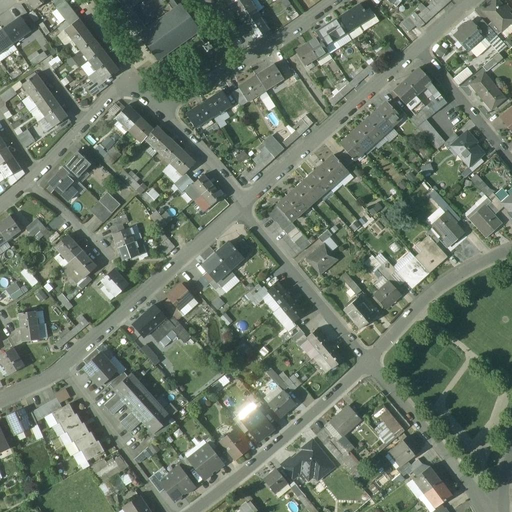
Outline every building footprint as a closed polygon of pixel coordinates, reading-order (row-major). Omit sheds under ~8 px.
[(27,0),(35,9),(34,10),(47,0),(27,0)] [(117,0),(126,13),(131,9),(143,0),(117,0)] [(177,8),(171,0),(162,0),(164,1),(165,1),(173,11),(177,8)] [(257,13),(247,0),(238,0),(231,5),(234,8),(233,8),(234,9),(243,22),(257,13)] [(399,4),(394,0),(393,0),(390,3),(391,4),(390,4),(394,8),(399,4)] [(448,0),(442,0),(438,4),(441,8),(450,1),(448,0)] [(511,22),(511,17),(496,0),(495,0),(482,12),(491,22),(500,32),(511,22)] [(434,1),(430,5),(437,12),(441,8),(438,4),(435,1),(434,1)] [(74,15),(65,3),(57,10),(66,22),(74,15)] [(360,5),(348,13),(357,27),(369,19),(360,4),(359,5),(360,5)] [(437,12),(430,5),(426,9),(429,12),(433,16),(437,12)] [(146,30),(141,34),(141,33),(139,34),(158,60),(159,59),(159,58),(195,32),(190,25),(192,24),(185,13),(183,15),(177,8),(173,11),(146,30)] [(146,30),(131,9),(126,13),(141,33),(141,34),(146,30)] [(426,9),(417,16),(420,19),(429,12),(426,9)] [(429,12),(420,19),(424,24),(433,16),(429,12)] [(268,31),(257,13),(243,22),(245,26),(245,27),(246,27),(255,40),(254,40),(254,41),(269,31),(269,30),(268,31)] [(348,13),(338,19),(346,33),(357,27),(348,13)] [(417,16),(415,13),(409,18),(416,26),(415,26),(418,29),(424,24),(420,19),(417,16)] [(74,15),(66,22),(67,22),(70,26),(78,20),(74,15)] [(20,19),(3,30),(13,44),(30,32),(30,33),(31,32),(20,18),(20,19)] [(416,26),(409,18),(401,24),(408,32),(415,26),(416,26)] [(338,19),(327,26),(336,40),(346,33),(338,19)] [(67,29),(65,30),(72,40),(85,30),(78,20),(70,26),(67,29)] [(482,20),(474,27),(483,37),(490,30),(487,26),(482,20)] [(500,32),(491,22),(487,26),(490,30),(496,36),(500,32)] [(470,23),(454,37),(463,46),(462,49),(465,51),(469,51),(472,49),(472,47),(482,38),(483,37),(474,27),(470,23)] [(336,40),(327,26),(315,34),(318,37),(324,47),(336,40)] [(32,30),(43,50),(49,47),(38,27),(32,30)] [(94,41),(86,30),(86,29),(85,30),(72,40),(81,51),(94,41)] [(3,30),(0,32),(0,52),(13,44),(3,30)] [(496,36),(490,30),(483,37),(482,38),(488,44),(496,36)] [(318,37),(307,45),(316,58),(322,55),(327,51),(324,47),(318,37)] [(81,51),(72,40),(67,44),(75,55),(81,51)] [(102,51),(94,41),(81,51),(89,61),(102,51)] [(208,42),(201,48),(205,53),(212,48),(208,42)] [(307,45),(295,52),(295,51),(295,52),(304,67),(305,66),(316,58),(307,45)] [(441,45),(435,52),(442,57),(447,50),(441,45)] [(60,48),(51,54),(55,59),(58,57),(64,53),(60,48)] [(387,57),(381,50),(376,53),(379,56),(383,61),(387,57)] [(37,51),(28,58),(34,67),(39,64),(35,59),(40,55),(37,51)] [(89,61),(81,51),(75,55),(73,57),(81,67),(89,61)] [(102,51),(89,61),(97,71),(110,61),(102,51)] [(40,55),(35,59),(39,64),(48,57),(44,52),(40,55)] [(379,56),(373,62),(377,66),(383,61),(379,56)] [(55,59),(48,64),(54,71),(63,64),(58,57),(55,59)] [(373,62),(370,59),(366,62),(369,65),(373,70),(377,66),(373,62)] [(492,59),(482,68),(486,73),(496,64),(492,59)] [(89,61),(81,67),(89,77),(97,71),(89,61)] [(118,71),(110,61),(97,71),(105,82),(119,71),(118,70),(118,71)] [(270,67),(269,67),(269,68),(256,77),(265,91),(283,80),(274,64),(273,65),(270,67)] [(373,70),(369,65),(363,70),(367,75),(373,70)] [(363,70),(361,67),(357,71),(363,79),(367,75),(363,70)] [(458,84),(473,74),(468,67),(453,77),(458,84)] [(18,69),(10,75),(13,80),(22,74),(18,69)] [(446,104),(430,84),(431,83),(418,69),(392,92),(405,106),(415,98),(425,88),(431,96),(428,98),(433,105),(428,109),(433,114),(446,104)] [(97,71),(89,77),(97,88),(104,82),(105,82),(97,71)] [(363,79),(357,71),(352,75),(355,78),(359,82),(363,79)] [(65,72),(58,78),(61,82),(66,79),(68,77),(65,72)] [(504,99),(483,74),(470,85),(490,110),(504,99)] [(44,86),(36,76),(37,75),(22,85),(30,96),(44,86)] [(252,79),(239,87),(238,87),(239,89),(248,103),(248,102),(265,91),(256,77),(252,79),(252,78),(251,79),(252,79)] [(359,82),(355,78),(349,83),(353,88),(359,82)] [(97,88),(95,89),(98,93),(99,94),(107,87),(104,82),(97,88)] [(349,83),(343,89),(347,93),(353,88),(349,83)] [(44,86),(30,96),(37,106),(51,96),(44,86)] [(343,89),(340,86),(337,89),(343,96),(347,93),(343,89)] [(11,88),(0,96),(5,103),(16,95),(11,88)] [(98,93),(95,89),(90,93),(93,97),(98,93)] [(239,89),(231,93),(240,107),(248,103),(239,89)] [(343,96),(337,89),(332,93),(335,96),(338,100),(343,96)] [(217,95),(204,104),(213,117),(230,107),(231,107),(222,92),(221,92),(222,93),(218,95),(218,94),(217,95)] [(51,96),(37,106),(45,117),(59,107),(51,96)] [(338,100),(335,96),(329,101),(333,105),(338,100)] [(415,98),(405,106),(414,116),(416,115),(424,108),(415,98)] [(386,103),(376,112),(389,126),(398,117),(397,116),(390,107),(386,103)] [(402,111),(394,103),(390,107),(397,116),(402,111)] [(204,104),(200,106),(199,106),(199,107),(187,114),(186,114),(195,129),(196,129),(196,128),(213,117),(204,104)] [(140,119),(128,107),(128,106),(115,119),(116,120),(116,119),(129,131),(140,119)] [(424,108),(416,115),(423,123),(425,121),(433,114),(428,109),(426,106),(424,108)] [(511,106),(499,117),(503,122),(511,114),(511,106)] [(5,107),(0,110),(3,115),(8,111),(5,107)] [(59,107),(45,117),(53,128),(57,125),(67,118),(68,117),(67,117),(59,107)] [(12,116),(8,111),(3,115),(7,120),(12,116)] [(389,126),(376,112),(367,120),(379,134),(389,126)] [(511,114),(503,122),(511,133),(511,132),(511,114)] [(423,123),(416,115),(414,116),(410,120),(437,150),(444,144),(445,143),(425,121),(423,123)] [(312,124),(305,116),(301,119),(308,128),(312,124)] [(67,118),(57,125),(60,130),(70,122),(67,118)] [(140,119),(129,131),(141,143),(145,140),(153,131),(140,119)] [(379,134),(367,120),(358,129),(370,142),(379,134)] [(304,124),(296,131),(299,136),(308,128),(304,124)] [(156,127),(153,131),(145,140),(158,151),(169,139),(156,127)] [(370,142),(358,129),(348,137),(361,151),(370,142)] [(23,133),(18,137),(25,147),(34,141),(27,130),(23,133)] [(108,150),(121,136),(114,131),(102,144),(108,150)] [(296,131),(287,139),(291,143),(299,136),(296,131)] [(476,143),(466,132),(459,139),(452,145),(453,145),(451,147),(469,168),(484,154),(475,144),(476,143)] [(445,143),(444,144),(448,149),(451,147),(453,145),(452,145),(459,139),(455,134),(445,143)] [(284,149),(272,136),(262,145),(268,151),(274,158),(284,149)] [(287,139),(284,136),(280,140),(286,147),(291,143),(287,139)] [(361,151),(348,137),(339,145),(346,153),(352,159),(361,151)] [(169,139),(158,151),(171,163),(182,151),(169,139)] [(6,147),(0,150),(0,166),(13,158),(6,147)] [(107,154),(99,147),(94,151),(103,159),(107,154)] [(195,163),(182,151),(171,163),(184,176),(196,163),(195,162),(195,163)] [(274,158),(268,151),(263,155),(266,158),(270,162),(274,158)] [(78,153),(75,156),(74,156),(74,157),(64,168),(63,168),(75,180),(90,165),(91,165),(78,152),(77,153),(78,153)] [(352,159),(346,153),(341,157),(349,166),(354,161),(352,159)] [(114,162),(107,154),(103,159),(110,166),(114,162)] [(337,161),(333,157),(323,165),(336,179),(345,170),(337,161)] [(349,166),(341,157),(337,161),(345,170),(349,166)] [(13,158),(0,166),(0,170),(6,179),(20,169),(13,158)] [(266,158),(257,166),(261,170),(270,162),(266,158)] [(423,174),(433,172),(431,164),(422,166),(423,174)] [(336,179),(323,165),(314,173),(326,187),(336,179)] [(257,166),(248,174),(252,178),(261,170),(257,166)] [(75,180),(63,168),(62,169),(63,169),(60,172),(60,171),(59,172),(59,173),(49,183),(48,183),(61,195),(70,185),(75,180)] [(132,179),(124,171),(120,175),(128,183),(132,179)] [(248,174),(246,171),(241,175),(248,182),(252,178),(248,174)] [(314,173),(304,182),(317,196),(326,187),(314,173)] [(186,174),(174,185),(178,189),(190,178),(186,174)] [(470,180),(489,197),(494,191),(475,174),(470,180)] [(212,186),(202,176),(203,176),(203,175),(194,183),(192,185),(202,195),(212,186)] [(190,178),(178,189),(182,193),(185,190),(194,182),(190,178)] [(140,187),(132,179),(128,183),(136,191),(140,187)] [(202,195),(192,185),(194,183),(194,182),(185,190),(195,201),(202,195)] [(304,182),(295,190),(307,204),(317,196),(304,182)] [(70,185),(61,195),(68,201),(77,192),(70,185)] [(212,186),(202,195),(211,206),(222,197),(222,196),(221,197),(212,186)] [(153,188),(148,193),(154,200),(160,195),(153,188)] [(295,190),(286,198),(298,212),(307,204),(295,190)] [(120,205),(107,193),(99,202),(112,214),(120,205)] [(154,201),(146,193),(142,197),(150,205),(154,201)] [(504,207),(492,194),(487,199),(489,201),(498,212),(504,207)] [(211,206),(202,195),(195,201),(205,212),(211,206)] [(448,206),(438,196),(433,201),(442,212),(448,206)] [(286,198),(276,207),(288,221),(298,212),(286,198)] [(489,201),(484,205),(494,216),(498,212),(489,201)] [(112,214),(99,202),(90,211),(103,223),(112,214)] [(378,203),(369,210),(372,214),(381,207),(378,203)] [(484,205),(468,220),(485,239),(501,224),(494,216),(484,205)] [(276,208),(268,215),(271,220),(279,213),(276,208)] [(167,225),(156,212),(150,217),(161,230),(167,225)] [(279,213),(271,220),(275,224),(276,223),(283,217),(279,213)] [(445,213),(432,225),(450,246),(463,234),(452,222),(453,221),(445,213)] [(125,216),(113,220),(115,226),(122,224),(122,225),(128,223),(125,216)] [(10,218),(0,224),(0,233),(5,241),(20,231),(20,232),(21,231),(10,217),(10,218)] [(283,217),(276,223),(279,228),(287,221),(283,217)] [(44,228),(37,220),(32,224),(39,232),(44,228)] [(279,228),(283,232),(291,225),(287,221),(279,228)] [(39,232),(32,224),(26,229),(30,235),(33,237),(39,232)] [(115,226),(110,228),(113,235),(124,230),(122,225),(122,224),(115,226)] [(291,225),(283,232),(287,236),(295,229),(291,225)] [(141,239),(135,226),(128,229),(133,242),(141,239)] [(52,236),(44,228),(39,232),(47,240),(52,236)] [(113,235),(112,235),(113,235),(118,248),(133,242),(128,229),(124,230),(113,235)] [(295,229),(287,236),(291,240),(299,233),(295,229)] [(185,238),(178,230),(174,234),(176,237),(180,242),(185,238)] [(439,241),(430,231),(425,235),(427,238),(428,237),(434,245),(439,241)] [(327,232),(318,240),(322,244),(331,237),(327,232)] [(299,233),(291,240),(295,244),(303,238),(299,233)] [(68,236),(54,248),(54,249),(55,248),(69,263),(82,252),(68,237),(68,236)] [(176,237),(170,242),(175,247),(180,242),(176,237)] [(303,238),(295,244),(298,248),(307,242),(303,237),(303,238)] [(434,245),(428,237),(427,238),(420,244),(425,250),(415,259),(429,274),(440,264),(438,263),(445,257),(434,245)] [(141,239),(133,242),(138,255),(139,255),(139,256),(146,253),(141,239)] [(250,249),(242,240),(237,244),(245,253),(250,249)] [(133,242),(118,248),(123,261),(122,261),(122,262),(139,256),(139,255),(138,255),(133,242)] [(170,242),(165,248),(169,252),(175,247),(170,242)] [(307,242),(298,248),(302,253),(310,246),(307,242)] [(228,243),(215,255),(227,268),(234,262),(236,264),(242,259),(241,257),(233,248),(228,243)] [(245,253),(237,244),(233,248),(241,257),(245,253)] [(165,248),(162,245),(158,249),(165,256),(169,252),(165,248)] [(337,261),(323,245),(306,260),(319,276),(337,261)] [(96,267),(82,252),(69,263),(83,278),(83,279),(97,267),(96,267)] [(215,255),(201,267),(206,273),(214,281),(221,274),(223,276),(229,270),(227,268),(215,255)] [(415,259),(398,274),(411,290),(429,274),(415,259)] [(395,272),(387,262),(381,267),(390,276),(395,272)] [(27,267),(21,272),(33,286),(38,281),(27,267)] [(390,276),(381,267),(376,271),(385,281),(390,276)] [(114,269),(100,282),(101,283),(102,282),(115,296),(114,297),(114,298),(129,285),(128,284),(127,285),(117,273),(114,269)] [(221,274),(214,281),(217,285),(221,289),(235,276),(229,270),(223,276),(221,274)] [(214,281),(206,273),(202,277),(210,286),(214,281)] [(353,283),(345,274),(340,279),(347,288),(353,283)] [(93,280),(89,276),(78,285),(82,289),(93,280)] [(29,283),(20,289),(23,294),(32,288),(29,283)] [(278,283),(267,292),(280,307),(291,298),(278,283)] [(361,292),(353,283),(347,288),(356,297),(361,292)] [(258,284),(249,292),(253,297),(262,289),(258,284)] [(389,284),(374,297),(386,310),(400,297),(389,284)] [(192,298),(181,285),(167,297),(169,299),(178,310),(192,298)] [(20,289),(11,295),(14,300),(23,294),(20,289)] [(69,302),(62,293),(57,297),(64,305),(69,302)] [(291,298),(280,307),(293,323),(304,314),(291,298)] [(178,310),(169,299),(162,305),(172,316),(177,311),(178,310)] [(358,300),(344,312),(360,331),(375,319),(358,300)] [(69,302),(64,305),(68,310),(73,306),(69,302)] [(166,318),(154,305),(131,326),(143,338),(150,332),(166,318)] [(177,311),(172,316),(173,317),(176,321),(181,316),(177,311)] [(35,312),(18,314),(19,315),(21,327),(37,325),(35,312)] [(89,323),(82,315),(78,319),(81,322),(85,327),(89,323)] [(173,317),(168,321),(173,326),(170,328),(181,339),(180,340),(184,343),(191,337),(176,321),(173,317)] [(166,318),(150,332),(157,340),(170,328),(173,326),(168,321),(166,318)] [(85,327),(81,322),(76,326),(80,331),(85,327)] [(45,324),(37,325),(39,339),(47,338),(45,324)] [(37,325),(21,327),(23,340),(22,341),(39,339),(37,325)] [(80,331),(76,326),(70,331),(74,335),(80,331)] [(297,326),(287,334),(291,338),(300,330),(297,326)] [(70,331),(68,327),(63,331),(70,339),(74,335),(70,331)] [(330,345),(317,329),(306,339),(319,354),(330,345)] [(300,330),(291,338),(295,343),(304,335),(300,330)] [(70,339),(63,331),(59,334),(62,338),(66,342),(70,339)] [(62,338),(55,343),(59,348),(66,342),(62,338)] [(157,358),(146,345),(140,350),(155,366),(159,362),(157,359),(157,358)] [(343,360),(330,345),(319,354),(332,369),(343,360)] [(23,366),(15,353),(16,352),(13,348),(0,355),(0,359),(9,375),(8,375),(24,366),(24,365),(23,366)] [(96,349),(83,361),(87,365),(100,353),(96,349)] [(87,365),(83,369),(91,378),(108,362),(100,353),(87,365)] [(108,362),(91,378),(99,387),(103,383),(116,371),(108,362)] [(116,371),(103,383),(107,387),(109,385),(120,375),(116,371)] [(120,375),(109,385),(113,389),(127,377),(123,372),(120,375)] [(127,377),(113,389),(117,393),(121,398),(139,383),(131,373),(127,377)] [(284,383),(277,375),(271,380),(279,390),(285,385),(284,383)] [(301,385),(293,376),(288,380),(296,389),(301,385)] [(288,380),(284,383),(285,385),(292,393),(296,389),(288,380)] [(139,383),(121,398),(126,403),(129,407),(147,392),(139,383)] [(147,392),(129,407),(133,411),(137,416),(155,400),(147,392)] [(283,392),(268,405),(276,415),(279,418),(294,405),(283,392)] [(117,393),(104,405),(108,410),(121,398),(117,393)] [(121,398),(108,410),(113,415),(126,403),(121,398)] [(62,409),(56,399),(51,401),(57,411),(62,409)] [(155,400),(137,416),(142,421),(145,425),(163,409),(155,400)] [(51,401),(46,404),(52,414),(57,411),(51,401)] [(254,407),(256,409),(262,416),(267,412),(265,410),(259,403),(254,407)] [(52,414),(46,404),(41,407),(47,417),(52,414)] [(57,411),(52,414),(57,424),(59,423),(74,415),(68,405),(57,411)] [(276,415),(269,406),(265,410),(267,412),(272,419),(276,415)] [(41,407),(36,410),(42,420),(47,417),(41,407)] [(360,421),(348,407),(330,423),(341,434),(348,428),(350,430),(360,421)] [(404,431),(384,408),(376,415),(395,438),(404,431)] [(23,409),(6,417),(14,436),(31,428),(25,415),(23,409)] [(163,409),(145,425),(153,434),(167,422),(171,418),(163,409)] [(259,442),(273,430),(262,416),(256,409),(242,421),(249,430),(259,442)] [(42,420),(36,410),(31,412),(37,422),(42,420)] [(133,411),(120,423),(124,428),(137,416),(133,411)] [(37,425),(31,412),(25,415),(31,428),(37,425)] [(74,415),(59,423),(64,433),(66,433),(81,424),(76,414),(74,415)] [(137,416),(124,428),(129,433),(142,421),(137,416)] [(245,434),(249,430),(242,421),(238,416),(233,420),(245,434)] [(167,422),(153,434),(157,438),(171,426),(167,422)] [(81,424),(66,433),(71,443),(73,442),(88,433),(83,423),(81,424)] [(245,435),(237,425),(231,429),(233,431),(234,431),(240,439),(245,435)] [(347,451),(326,427),(316,435),(337,460),(347,451)] [(240,439),(234,431),(233,431),(225,437),(225,438),(229,442),(224,446),(234,460),(248,449),(240,439)] [(88,433),(73,442),(79,451),(80,451),(96,442),(90,432),(88,433)] [(225,437),(223,435),(218,440),(224,446),(229,442),(225,438),(225,437)] [(408,437),(391,452),(397,459),(395,461),(400,467),(406,462),(419,451),(408,437)] [(216,447),(209,438),(204,442),(207,445),(212,451),(216,447)] [(96,442),(80,451),(86,461),(103,451),(98,441),(96,442)] [(334,467),(312,441),(302,449),(302,454),(293,461),(302,472),(308,480),(320,471),(324,475),(334,467)] [(153,442),(135,458),(141,464),(159,448),(153,442)] [(212,451),(207,445),(197,452),(212,471),(216,468),(218,469),(223,465),(212,451)] [(212,471),(197,452),(188,460),(193,466),(204,480),(210,476),(208,474),(212,471)] [(105,458),(92,466),(102,482),(128,466),(120,454),(107,462),(105,458)] [(186,456),(181,460),(188,470),(193,466),(188,460),(186,456)] [(292,480),(302,472),(293,461),(290,458),(280,466),(292,480)] [(410,466),(409,467),(413,472),(422,464),(418,459),(410,466)] [(181,460),(176,464),(179,467),(183,473),(188,470),(181,460)] [(400,467),(396,470),(400,475),(409,467),(410,466),(406,462),(400,467)] [(183,473),(179,467),(169,475),(183,493),(187,490),(189,492),(194,488),(183,473)] [(429,468),(415,478),(421,486),(419,488),(423,494),(425,493),(440,482),(429,468)] [(126,485),(133,481),(127,471),(108,482),(116,495),(127,488),(126,485)] [(287,484),(276,471),(263,481),(274,494),(287,484)] [(159,482),(154,474),(148,479),(159,493),(164,489),(159,482)] [(159,482),(164,489),(175,502),(180,498),(179,496),(183,493),(169,475),(159,482)] [(440,482),(425,493),(431,500),(429,502),(434,509),(441,504),(451,496),(440,482)] [(296,485),(291,489),(297,497),(302,493),(296,485)] [(149,511),(139,496),(122,507),(125,511),(149,511)] [(256,511),(260,510),(252,501),(247,505),(253,511),(256,511)]
